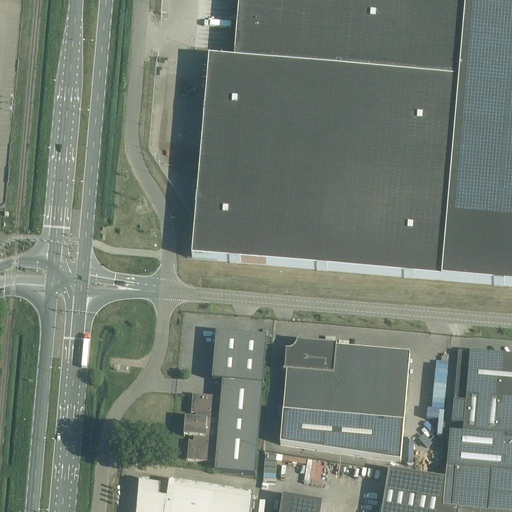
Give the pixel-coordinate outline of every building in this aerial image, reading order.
[(511,0),(239,0),(234,62),(209,60),(192,260),(230,263),(229,264),(240,264),(317,270),(317,271),(327,272),(327,271),(404,278),(404,279),(414,279),(494,286),(504,287),(511,287),(511,0)] [(267,339),(216,334),(212,382),(222,383),(221,399),(193,396),(191,415),(196,416),(195,420),(185,419),(184,437),(194,438),(193,443),(189,443),(187,462),(215,464),(215,473),(255,476),(267,339)] [(298,340),(297,340),(296,353),(283,351),(283,352),(286,353),(285,372),(281,372),(287,373),(280,446),(401,464),(404,424),(410,355),(336,349),(337,343),(336,343),(336,346),(297,343),(298,340)] [(389,473),(381,511),(511,511),(511,357),(458,353),(452,425),(458,426),(457,434),(450,433),(450,434),(444,433),(440,480),(440,481),(397,474),(389,473)] [(276,478),(277,456),(265,456),(265,478),(276,478)] [(309,478),(309,485),(325,485),(326,463),(311,462),(310,473),(315,473),(315,478),(309,478)] [(150,483),(142,482),(142,483),(139,483),(139,485),(141,485),(139,511),(250,511),(253,496),(169,482),(167,499),(159,498),(160,488),(160,487),(149,485),(150,483)] [(321,511),(323,505),(283,498),(280,511),(321,511)]
